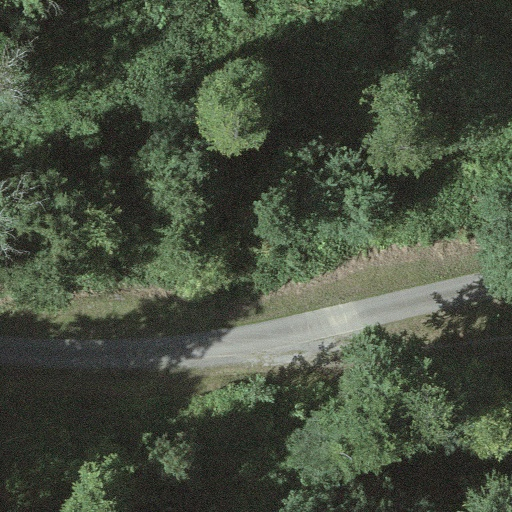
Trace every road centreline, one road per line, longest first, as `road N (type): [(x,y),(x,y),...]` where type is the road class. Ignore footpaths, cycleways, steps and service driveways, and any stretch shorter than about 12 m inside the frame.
road 1 (track): [(0,347),(43,356),(249,346),(511,286)]
road 2 (track): [(511,349),(286,361),(249,346)]
